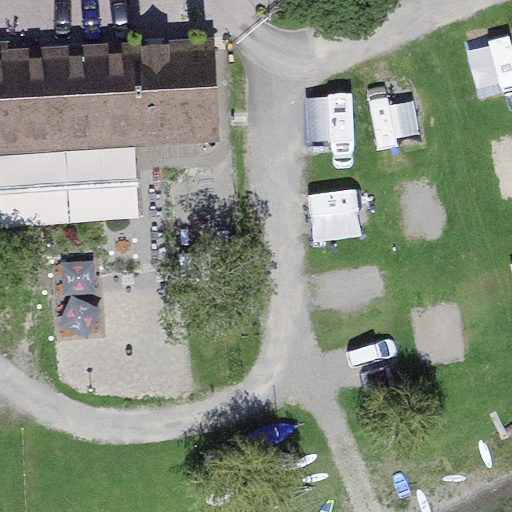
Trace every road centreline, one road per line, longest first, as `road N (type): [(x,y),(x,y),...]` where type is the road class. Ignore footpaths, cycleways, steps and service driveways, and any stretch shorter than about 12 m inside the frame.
road 1 (track): [(287,61),(294,318),(279,365),(225,414),(109,432),(19,396),(0,377)]
road 2 (track): [(221,0),(287,61),(481,0)]
road 3 (track): [(279,365),(325,400),(372,511)]
